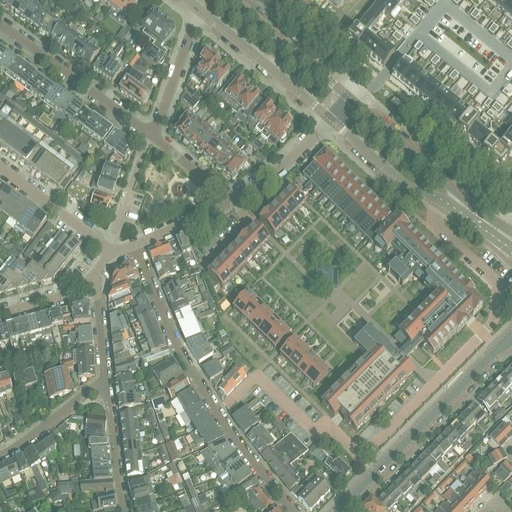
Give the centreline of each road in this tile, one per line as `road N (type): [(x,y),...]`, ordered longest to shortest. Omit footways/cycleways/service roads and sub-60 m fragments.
road 1 (residential): [(217,412),(256,374),(312,427),(326,425),(351,448),(367,449),(480,331)]
road 2 (tertiary): [(337,511),(499,348)]
road 3 (tertiary): [(511,234),(348,100)]
road 4 (residential): [(152,135),(0,25)]
road 5 (residential): [(135,244),(171,333),(217,412)]
road 6 (tertiary): [(197,9),(331,119)]
road 7 (tertiary): [(331,119),(414,189),(457,211)]
road 8 (tertiary): [(348,100),(230,0)]
road 9 (residential): [(480,331),(505,291),(455,243),(457,211)]
road 10 (residential): [(112,251),(0,168)]
road 11 (residential): [(197,9),(152,135)]
road 12 (residential): [(230,201),(293,159),(331,119)]
road 13 (residential): [(127,511),(106,383)]
road 14 (residential): [(0,453),(106,383)]
road 15 (residential): [(217,412),(293,511)]
